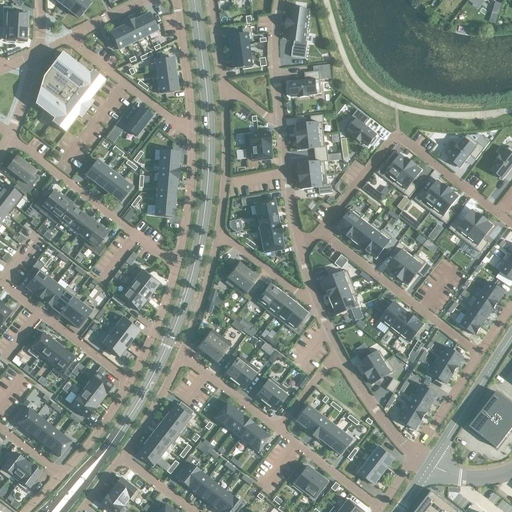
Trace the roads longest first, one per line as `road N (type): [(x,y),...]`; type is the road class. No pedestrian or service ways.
road 1 (tertiary): [(194,0),(208,162),(192,270),(144,391),(91,467)]
road 2 (residential): [(511,222),(395,134),(320,231)]
road 3 (residential): [(175,265),(14,136)]
road 4 (residential): [(477,354),(320,231)]
road 5 (residential): [(0,281),(128,382)]
road 6 (unclassified): [(429,464),(511,337)]
road 7 (residential): [(218,231),(222,83)]
road 8 (residential): [(190,133),(176,0)]
road 9 (residential): [(175,265),(190,133)]
road 10 (residential): [(379,508),(277,428)]
road 11 (residential): [(415,453),(338,349)]
road 12 (residential): [(181,354),(218,231)]
road 13 (residential): [(281,127),(274,51),(281,0)]
road 14 (residential): [(301,253),(281,127)]
road 15 (residential): [(218,231),(318,308)]
road 16 (residential): [(128,382),(175,265)]
road 17 (residential): [(277,428),(181,354)]
